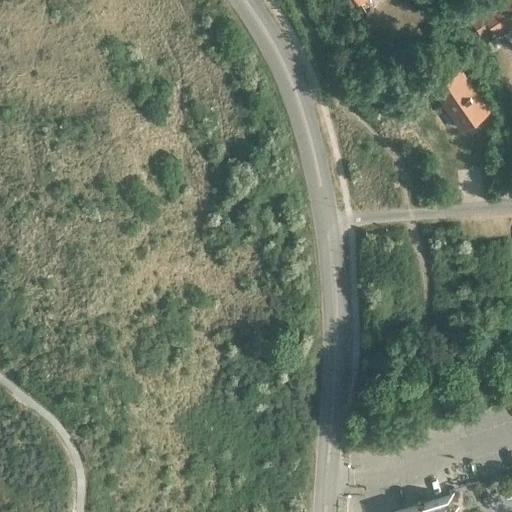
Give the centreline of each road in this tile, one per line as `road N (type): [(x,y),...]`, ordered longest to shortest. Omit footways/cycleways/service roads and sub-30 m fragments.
road 1 (unclassified): [(322,511),(333,323),(326,223)]
road 2 (unclassified): [(326,223),(298,98),(242,0)]
road 3 (residential): [(326,223),(511,204)]
